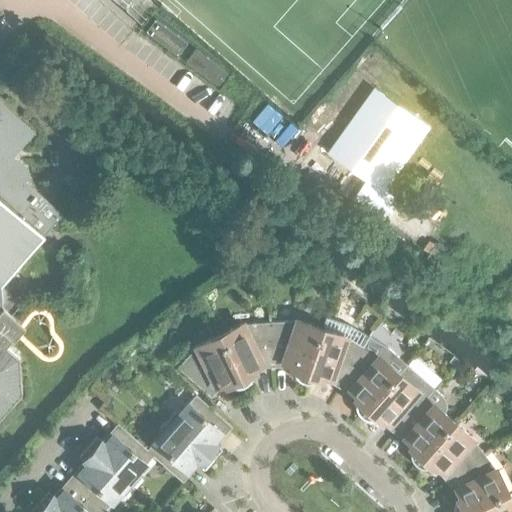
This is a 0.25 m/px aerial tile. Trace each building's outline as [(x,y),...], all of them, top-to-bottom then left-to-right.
[(178,55),(187,42),(155,18),(146,31),(178,55)] [(369,59),(379,48),(372,41),(361,53),(369,59)] [(218,84),(227,71),(195,48),(186,61),(218,84)] [(374,185),(417,122),(419,120),(374,87),(328,151),(366,179),(352,198),(382,220),(396,200),(393,198),(374,185)] [(79,122),(72,115),(55,99),(48,107),(64,123),(72,129),(79,122)] [(0,417),(21,393),(19,357),(6,346),(24,325),(7,310),(18,298),(1,283),(29,251),(61,214),(62,213),(25,180),(29,176),(28,172),(28,168),(14,155),(34,131),(0,101),(0,417)] [(100,153),(117,135),(99,119),(83,137),(100,153)] [(262,257),(251,257),(251,268),(262,268),(262,257)] [(375,299),(371,305),(380,311),(384,305),(375,299)] [(270,321),(272,362),(283,361),(293,365),(292,368),(293,369),(293,371),(294,374),(295,376),(297,378),(298,380),(300,381),(303,382),(321,328),(297,319),(270,321)] [(242,323),(219,334),(244,386),(246,385),(248,383),(250,381),(251,379),(252,376),(253,374),(253,371),(254,371),(252,367),(261,363),(272,362),(270,321),(242,323)] [(362,346),(361,345),(346,336),(321,328),(303,382),(305,383),(308,383),(310,383),(313,382),(315,381),(317,380),(319,378),(320,378),(321,375),(331,378),(340,383),(362,346)] [(144,334),(138,340),(146,347),(151,341),(144,334)] [(244,386),(219,334),(196,345),(177,367),(208,394),(216,385),(225,381),(227,384),(228,383),(230,385),(232,386),(235,387),(237,387),(239,387),(242,387),(244,386)] [(367,335),(361,345),(362,346),(340,383),(350,389),(358,396),(355,399),(356,399),(355,402),(355,404),(355,407),(356,409),(357,412),(358,414),(360,415),(406,364),(387,347),(367,335)] [(453,355),(448,361),(452,364),(457,358),(453,355)] [(112,356),(106,362),(117,371),(122,365),(112,356)] [(104,363),(96,373),(105,380),(113,371),(104,363)] [(380,416),(396,430),(433,388),(406,364),(360,415),(362,417),(364,418),(367,419),(369,419),(372,419),(374,419),(377,418),(378,419),(380,416)] [(413,462),(415,464),(453,421),(443,412),(444,410),(445,408),(445,405),(445,401),(444,398),(442,396),(433,388),(396,430),(413,444),(410,447),(411,448),(410,450),(410,453),(410,455),(411,458),(412,460),(413,462)] [(176,409),(168,418),(213,458),(221,448),(216,443),(214,440),(229,423),(192,390),(190,392),(194,395),(179,412),(176,409)] [(145,444),(144,445),(143,446),(157,457),(156,458),(180,478),(195,461),(198,464),(198,463),(204,468),(213,458),(168,418),(160,427),(163,430),(149,447),(145,444)] [(443,471),(450,479),(484,453),(472,438),(453,421),(415,464),(417,465),(419,467),(422,467),(424,468),(427,468),(429,467),(432,466),(433,467),(435,464),(443,471)] [(143,446),(144,445),(120,425),(105,442),(102,439),(101,440),(96,435),(87,445),(132,485),(140,476),(137,473),(151,456),(155,459),(156,458),(157,457),(143,446)] [(86,463),(71,480),(105,509),(121,491),(124,494),(132,485),(87,445),(79,455),(84,460),(83,460),(86,463)] [(454,511),(465,511),(507,491),(496,469),(484,453),(450,479),(456,488),(461,497),(457,499),(458,500),(456,502),(455,505),(454,507),(454,509),(454,511)] [(39,500),(52,511),(102,511),(105,509),(71,480),(56,497),(54,494),(53,495),(48,490),(39,500)] [(511,511),(511,501),(507,491),(465,511),(511,511)] [(52,511),(39,500),(30,510),(32,511),(52,511)] [(162,502),(158,507),(164,511),(168,507),(162,502)]
